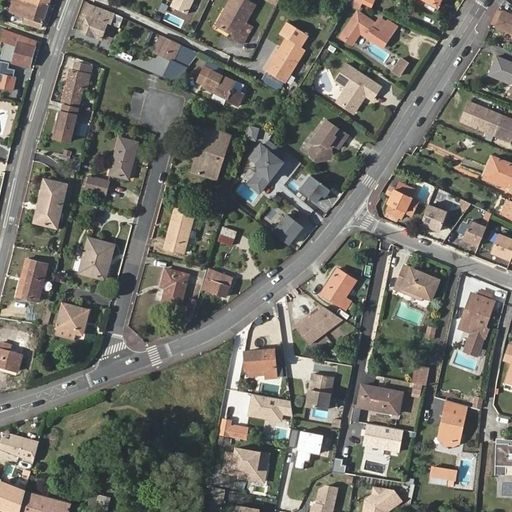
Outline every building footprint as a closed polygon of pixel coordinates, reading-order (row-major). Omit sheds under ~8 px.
[(13,0),(10,11),(25,17),(23,22),(41,28),(49,3),(40,0),(13,0)] [(192,0),(172,0),(170,5),(186,13),(192,0)] [(231,13),(222,30),(239,39),(237,42),(244,46),(254,27),(248,24),(257,6),(246,0),(232,0),(227,11),(231,13)] [(118,26),(122,17),(87,3),(81,17),(86,20),(82,31),(101,38),(108,22),(110,22),(110,24),(118,26)] [(511,15),(497,9),(492,20),(498,22),(495,27),(511,34),(511,15)] [(218,27),(222,30),(231,13),(227,11),(218,27)] [(354,14),(339,38),(350,45),(359,32),(367,37),(383,47),(396,27),(388,21),(385,24),(380,33),(371,27),(373,25),(354,14)] [(373,25),(371,27),(380,33),(385,24),(378,19),(373,25)] [(267,72),(285,83),(305,49),(302,48),(308,35),(287,23),(281,35),(287,39),(267,72)] [(8,40),(10,30),(6,28),(3,38),(5,39),(2,50),(0,58),(4,59),(5,51),(8,40)] [(38,39),(10,30),(8,40),(5,51),(4,59),(11,60),(10,63),(11,64),(30,68),(38,39)] [(178,43),(160,34),(152,51),(170,60),(170,59),(178,43)] [(188,48),(178,43),(170,59),(181,64),(188,48)] [(70,70),(62,103),(78,107),(83,87),(86,74),(89,75),(92,64),(77,58),(74,71),(70,70)] [(398,75),(405,63),(399,59),(391,71),(398,75)] [(10,63),(3,62),(0,73),(0,87),(13,91),(16,77),(9,75),(11,64),(10,63)] [(379,88),(346,65),(335,80),(345,87),(335,100),(352,112),(361,100),(359,95),(361,93),(364,95),(370,100),(379,88)] [(229,97),(234,87),(236,81),(205,67),(199,80),(207,84),(206,86),(229,97)] [(246,92),(234,87),(229,97),(227,101),(239,106),(246,92)] [(511,119),(470,102),(461,120),(486,130),(487,128),(503,134),(502,137),(511,141),(511,119)] [(78,107),(62,103),(54,139),(69,142),(76,113),(77,113),(78,107)] [(309,117),(305,122),(311,126),(314,121),(309,117)] [(315,135),(310,142),(313,144),(309,150),(311,157),(317,161),(323,159),(330,149),(327,146),(329,143),(336,148),(346,134),(324,119),(320,125),(319,125),(318,124),(312,132),(315,135)] [(192,171),(216,179),(230,135),(206,127),(192,171)] [(250,127),(247,139),(256,141),(259,129),(250,127)] [(114,157),(112,164),(110,173),(128,178),(137,142),(119,138),(114,157)] [(260,192),(283,161),(260,144),(250,158),(258,163),(259,170),(249,183),(260,192)] [(332,160),(330,149),(323,159),(332,160)] [(511,164),(492,156),(485,177),(511,187),(511,164)] [(71,168),(77,170),(80,159),(73,157),(71,168)] [(309,175),(298,190),(315,204),(322,196),(325,198),(330,191),(309,175)] [(105,194),(108,182),(89,177),(86,189),(105,194)] [(55,226),(65,185),(44,180),(35,220),(55,226)] [(400,183),(396,190),(411,197),(414,190),(400,183)] [(387,203),(388,204),(385,211),(401,219),(405,212),(411,197),(396,190),(393,189),(391,194),(387,203)] [(281,203),(285,198),(280,193),(275,199),(281,203)] [(298,193),(296,196),(303,202),(305,199),(298,193)] [(418,200),(411,197),(405,212),(412,215),(418,200)] [(461,199),(460,201),(462,211),(465,212),(471,204),(461,199)] [(511,202),(508,201),(502,214),(511,218),(511,202)] [(446,212),(428,204),(420,224),(439,231),(446,212)] [(164,247),(183,252),(193,213),(175,208),(164,247)] [(288,244),(302,226),(286,214),(272,231),(288,244)] [(479,244),(486,227),(470,221),(462,239),(471,242),(471,241),(479,244)] [(231,245),(236,232),(222,227),(218,240),(231,245)] [(510,260),(511,255),(511,238),(499,234),(492,252),(510,260)] [(104,265),(110,243),(88,238),(79,272),(105,279),(108,267),(104,265)] [(114,244),(110,243),(104,265),(108,267),(114,244)] [(18,295),(37,300),(46,264),(27,259),(18,295)] [(404,265),(396,285),(422,296),(430,299),(438,280),(404,265)] [(207,269),(201,288),(226,297),(233,277),(207,268),(207,269)] [(355,280),(337,268),(322,293),(345,309),(350,301),(344,297),(355,280)] [(163,301),(179,306),(188,275),(166,269),(161,286),(167,287),(163,301)] [(422,296),(396,285),(394,289),(420,300),(422,296)] [(477,297),(488,302),(490,296),(479,292),(477,297)] [(470,295),(461,321),(464,322),(474,296),(470,295)] [(485,330),(492,311),(489,310),(491,303),(488,302),(477,297),(474,296),(464,322),(461,321),(459,329),(471,334),(465,349),(478,354),(487,330),(485,330)] [(188,310),(194,312),(198,299),(191,297),(188,310)] [(82,333),(88,310),(63,303),(57,327),(82,333)] [(308,346),(342,322),(322,311),(296,329),(308,346)] [(435,328),(428,327),(426,337),(433,339),(435,328)] [(12,344),(24,347),(27,348),(30,334),(16,330),(12,344)] [(0,365),(18,371),(22,353),(10,350),(12,345),(0,342),(0,365)] [(22,353),(24,347),(12,344),(12,345),(10,350),(22,353)] [(266,378),(277,377),(274,349),(244,351),(245,370),(265,368),(266,378)] [(414,365),(411,382),(418,384),(422,367),(414,365)] [(422,367),(418,384),(426,385),(429,368),(422,367)] [(327,410),(333,378),(312,374),(306,406),(327,410)] [(398,414),(402,392),(362,385),(358,406),(398,414)] [(291,400),(251,394),(248,417),(281,422),(282,415),(293,416),(291,400)] [(474,396),(472,407),(481,409),(483,398),(474,396)] [(444,424),(441,441),(458,445),(464,418),(444,414),(442,423),(444,424)] [(222,419),(218,434),(228,436),(231,421),(222,419)] [(248,425),(235,423),(233,436),(246,438),(248,425)] [(403,430),(367,424),(363,447),(400,452),(403,430)] [(291,429),(287,446),(294,448),(298,430),(291,429)] [(323,436),(301,431),(297,449),(300,449),(299,452),(296,452),(292,467),(302,469),(304,461),(308,462),(311,452),(319,454),(323,436)] [(511,446),(507,446),(508,445),(494,444),(493,466),(504,467),(511,467),(511,446)] [(21,461),(30,463),(34,448),(24,446),(21,461)] [(264,472),(268,453),(235,448),(234,454),(225,452),(222,472),(231,473),(231,472),(238,473),(238,477),(253,480),(255,470),(264,472)] [(462,453),(460,473),(471,474),(473,455),(462,453)] [(503,476),(504,467),(493,466),(492,476),(503,476)] [(430,477),(455,481),(457,471),(432,467),(430,477)] [(253,480),(263,481),(264,472),(255,470),(253,480)] [(0,509),(6,511),(19,511),(25,490),(0,480),(0,509)] [(310,511),(331,511),(337,488),(326,485),(319,489),(316,503),(312,506),(310,511)] [(385,511),(402,501),(394,492),(375,489),(374,494),(365,500),(362,511),(385,511)] [(72,504),(25,490),(19,511),(69,511),(71,507),(72,504)] [(109,508),(112,497),(99,494),(96,505),(109,508)]
